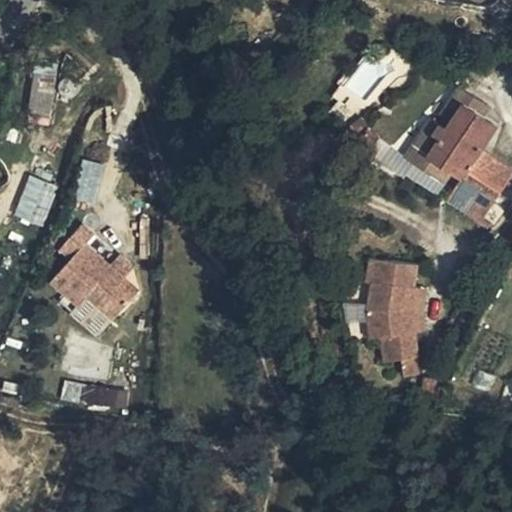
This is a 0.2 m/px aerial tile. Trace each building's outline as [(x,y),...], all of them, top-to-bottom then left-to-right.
[(59,65),(39,63),(31,116),(50,119),(59,65)] [(498,126),(484,117),(470,107),(476,98),(462,88),(438,122),(433,118),(408,156),(448,184),(455,173),(463,179),(464,178),(479,188),(484,182),(501,194),(511,177),(511,171),(481,151),(498,126)] [(470,107),(484,117),(490,106),(476,98),(470,107)] [(364,133),(354,126),(343,140),(354,148),(364,133)] [(98,202),(100,163),(80,161),(77,201),(98,202)] [(30,222),(39,225),(54,187),(20,172),(4,211),(30,222)] [(497,200),(501,194),(484,182),(479,188),(497,200)] [(472,218),(481,205),(455,187),(447,198),(472,218)] [(487,211),(481,205),(472,218),(479,223),(487,211)] [(0,225),(24,236),(30,222),(4,211),(0,221),(0,225)] [(89,242),(80,232),(59,254),(68,264),(48,284),(72,308),(81,299),(106,324),(131,299),(82,250),(89,242)] [(414,310),(417,286),(415,286),(419,264),(372,256),(368,278),(374,280),(370,307),(373,337),(384,336),(386,359),(403,358),(404,376),(418,374),(417,358),(418,357),(416,332),(414,310)] [(427,287),(417,286),(414,310),(425,309),(427,287)] [(425,309),(414,310),(416,332),(427,330),(425,309)] [(124,410),(128,391),(64,377),(58,403),(89,410),(90,403),(124,410)]
